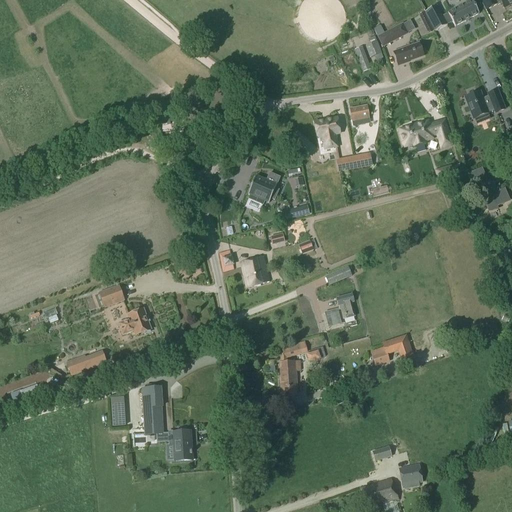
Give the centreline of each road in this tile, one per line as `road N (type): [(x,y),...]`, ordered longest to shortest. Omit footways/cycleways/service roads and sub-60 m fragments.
road 1 (unclassified): [(237,511),(224,309),(204,208),(209,172),(274,108),(392,88),(511,27)]
road 2 (unknown): [(227,351),(0,427)]
road 3 (track): [(209,172),(138,147),(0,208)]
road 4 (track): [(127,0),(274,108)]
